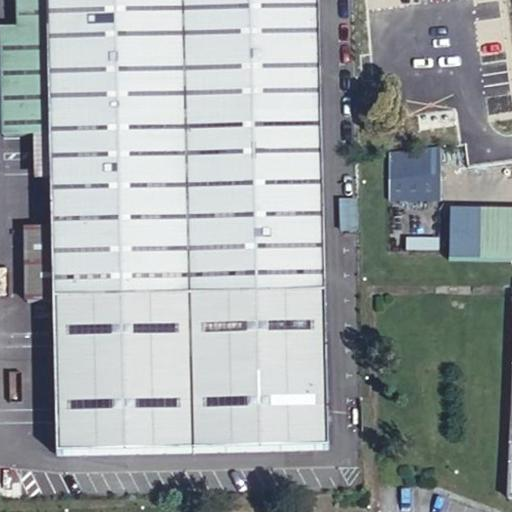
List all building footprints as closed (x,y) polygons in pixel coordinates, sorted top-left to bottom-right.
[(0,30),(0,104),(0,118),(50,117),(46,0),(17,0),(18,29),(0,30)] [(46,0),(50,117),(318,110),(314,0),(46,0)] [(318,110),(50,117),(51,137),(52,182),(53,231),(55,296),(322,290),(318,110)] [(0,118),(1,137),(34,137),(51,137),(50,117),(0,118)] [(52,182),(51,137),(34,137),(36,181),(52,182)] [(418,149),(396,151),(391,151),(393,180),(442,176),(440,148),(418,149)] [(342,177),(343,205),(357,205),(356,177),(342,177)] [(340,229),(358,228),(357,205),(343,205),(338,205),(340,229)] [(451,262),(511,262),(511,211),(453,210),(451,262)] [(55,296),(53,231),(25,231),(28,296),(55,296)] [(322,290),(55,296),(60,453),(327,446),(322,290)]
